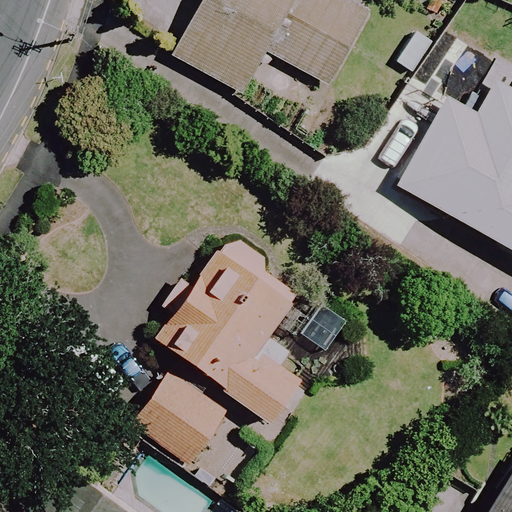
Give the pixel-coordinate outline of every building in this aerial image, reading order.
[(199,0),(168,59),(238,96),(260,55),(324,89),(363,17),(345,8),(348,0),(199,0)] [(511,95),(489,83),(470,117),(443,102),(393,192),(511,257),(511,95)] [(262,340),(294,297),(264,275),(270,267),(227,236),(143,351),(168,369),(128,424),(185,466),(227,409),(270,440),(305,391),(274,368),(283,355),(262,340)] [(511,511),(511,463),(480,511),(511,511)] [(113,511),(54,472),(26,511),(113,511)]
